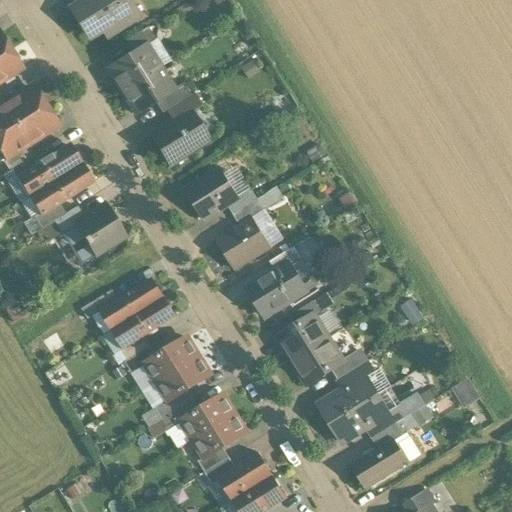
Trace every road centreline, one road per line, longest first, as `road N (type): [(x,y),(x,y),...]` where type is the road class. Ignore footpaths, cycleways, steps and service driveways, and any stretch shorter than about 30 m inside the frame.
road 1 (residential): [(343,511),(23,0)]
road 2 (track): [(511,423),(370,511)]
